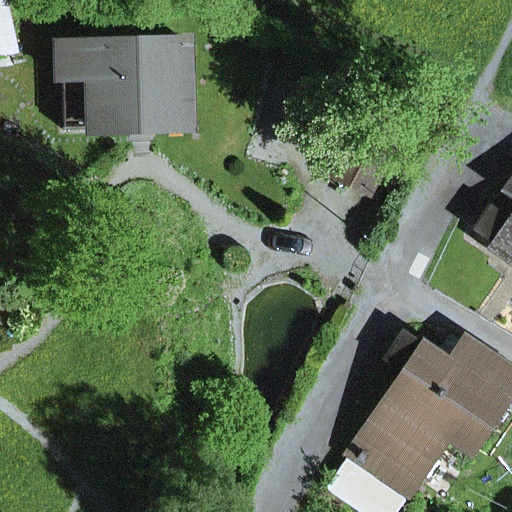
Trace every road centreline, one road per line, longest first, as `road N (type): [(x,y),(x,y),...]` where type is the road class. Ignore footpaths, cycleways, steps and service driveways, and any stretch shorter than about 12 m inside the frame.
road 1 (residential): [(385,282),(268,511)]
road 2 (residential): [(477,108),(385,282)]
road 3 (residential): [(385,282),(511,349)]
